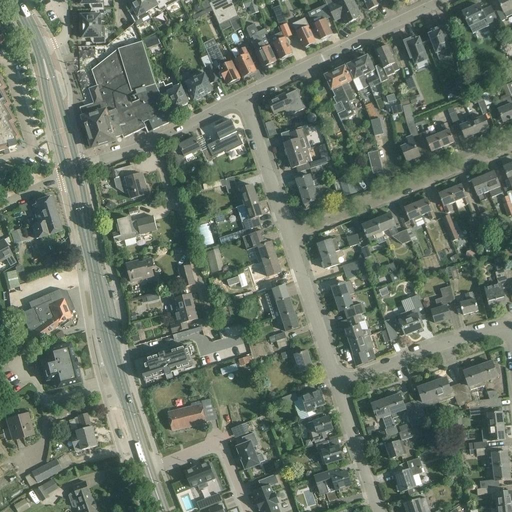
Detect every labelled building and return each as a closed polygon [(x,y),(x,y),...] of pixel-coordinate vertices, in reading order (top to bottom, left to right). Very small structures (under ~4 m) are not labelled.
[(103,0),(80,0),(81,5),(92,4),(92,10),(104,9),(103,0)] [(128,0),(133,8),(134,10),(129,13),(135,23),(135,24),(136,24),(137,27),(152,19),(150,15),(148,12),(141,0),(128,0)] [(165,7),(160,0),(141,0),(148,12),(157,6),(159,10),(165,7)] [(160,0),(165,7),(166,9),(174,4),(181,1),(180,0),(160,0)] [(217,0),(209,4),(219,26),(221,25),(232,20),(239,17),(233,2),(232,0),(217,0)] [(255,0),(244,0),(242,1),(245,9),(257,5),(255,0)] [(335,3),(328,6),(335,21),(342,18),(346,25),(361,17),(353,0),(340,0),(337,2),(336,2),(335,3)] [(363,0),(369,11),(385,3),(384,0),(363,0)] [(501,8),(496,10),(500,19),(502,22),(507,19),(507,18),(511,15),(511,1),(511,0),(497,0),(498,0),(501,8)] [(197,13),(204,10),(200,3),(194,7),(197,13)] [(479,5),(463,13),(473,34),(488,26),(488,25),(498,20),(491,7),(482,11),(479,5)] [(280,6),(273,9),(280,27),(287,25),(280,6)] [(321,8),(308,14),(310,18),(321,41),(322,40),(322,41),(327,39),(327,38),(333,35),(326,20),(332,17),(326,6),(321,8)] [(79,28),(101,27),(101,16),(105,16),(104,9),(92,10),(92,15),(81,16),(81,21),(80,23),(80,25),(79,27),(79,28)] [(310,46),(316,43),(307,23),(305,19),(293,24),(297,33),(304,49),(305,48),(306,49),(310,47),(310,46)] [(265,29),(258,33),(255,25),(248,27),(247,31),(251,39),(253,38),(254,41),(252,43),(263,68),(264,68),(265,69),(270,67),(270,65),(276,62),(270,47),(272,46),(272,45),(269,38),(265,29)] [(101,27),(79,28),(80,29),(80,30),(80,31),(81,32),(81,33),(82,34),(82,39),(91,39),(94,38),(94,44),(106,44),(105,26),(101,27)] [(446,42),(448,41),(442,28),(432,32),(433,35),(430,36),(437,54),(449,49),(446,42)] [(282,59),(282,60),(287,58),(287,57),(293,54),(285,38),(282,32),(280,33),(269,38),(272,45),(274,44),(281,60),(282,59)] [(147,49),(152,47),(149,38),(144,40),(147,49)] [(415,65),(422,62),(427,60),(419,40),(416,41),(415,38),(404,42),(411,60),(412,59),(415,65)] [(162,96),(157,85),(143,42),(119,50),(118,50),(101,63),(92,71),(98,87),(90,90),(95,104),(80,109),(83,118),(92,148),(116,141),(115,139),(123,136),(124,139),(146,129),(148,133),(149,133),(144,124),(149,122),(153,131),(172,122),(168,113),(167,114),(161,96),(162,96)] [(216,46),(206,50),(213,65),(217,63),(219,68),(227,85),(228,85),(233,82),(234,83),(239,81),(238,80),(240,79),(232,63),(226,65),(223,60),(217,45),(216,46)] [(378,51),(376,52),(381,65),(376,67),(378,73),(381,83),(388,80),(387,77),(395,74),(395,73),(400,71),(389,46),(383,49),(382,48),(378,49),(378,51)] [(250,74),(256,71),(244,48),(239,51),(242,57),(235,60),(243,77),(245,77),(245,78),(250,76),(250,74)] [(467,54),(462,56),(464,64),(470,62),(467,54)] [(368,56),(358,61),(369,87),(370,86),(371,89),(381,84),(381,83),(378,73),(375,74),(374,71),(375,71),(372,66),(368,58),(368,56)] [(364,89),(369,87),(358,61),(348,66),(355,80),(354,82),(358,92),(364,89)] [(220,81),(216,71),(215,70),(213,65),(207,68),(210,74),(214,83),(220,81)] [(335,72),(350,102),(355,100),(348,84),(352,82),(345,67),(335,72)] [(335,72),(325,76),(335,97),(333,98),(336,104),(341,102),(345,111),(338,114),(346,131),(350,129),(345,120),(349,118),(355,115),(350,102),(335,72)] [(205,75),(187,84),(194,101),(196,100),(196,101),(201,99),(201,98),(213,92),(205,75)] [(404,79),(408,91),(416,88),(412,77),(404,79)] [(19,139),(18,137),(11,125),(15,123),(6,108),(10,106),(1,92),(5,89),(0,80),(0,151),(15,148),(14,142),(19,139)] [(164,83),(157,85),(162,96),(168,93),(175,109),(182,106),(183,107),(188,105),(187,104),(188,103),(181,87),(180,85),(174,87),(172,84),(166,87),(164,83)] [(274,115),(282,111),(283,111),(291,115),(305,109),(300,98),(301,98),(298,90),(285,96),(285,95),(269,103),(274,115)] [(484,95),(484,94),(482,95),(484,100),(486,106),(492,104),(488,93),(484,95)] [(396,101),(394,95),(386,97),(388,103),(396,101)] [(418,103),(415,96),(409,98),(412,105),(418,103)] [(472,100),(474,104),(478,103),(484,100),(482,96),(472,100)] [(511,120),(511,119),(511,102),(510,97),(496,103),(500,110),(499,111),(503,123),(510,120),(511,121),(511,120)] [(403,107),(409,105),(407,99),(400,101),(401,107),(403,107)] [(484,100),(478,103),(483,115),(489,113),(486,106),(484,100)] [(415,122),(412,111),(411,105),(409,105),(403,107),(407,124),(409,130),(416,127),(414,122),(415,122)] [(472,122),(466,124),(464,119),(459,121),(453,108),(447,110),(451,118),(451,119),(454,127),(459,125),(465,139),(477,134),(472,122)] [(447,109),(437,113),(441,123),(451,119),(451,118),(447,110),(447,109)] [(316,117),(316,116),(315,115),(314,115),(314,114),(313,114),(312,114),(311,114),(310,114),(310,115),(309,115),(308,115),(308,116),(308,117),(307,117),(307,118),(307,119),(307,120),(308,121),(308,122),(309,122),(309,123),(310,123),(311,123),(311,124),(312,124),(313,124),(313,123),(314,123),(315,123),(315,122),(316,122),(316,121),(317,120),(317,119),(317,118),(317,117),(316,117)] [(477,134),(489,129),(484,117),(472,122),(477,134)] [(380,119),(371,121),(375,137),(383,135),(380,119)] [(423,119),(415,122),(414,122),(416,127),(425,124),(423,119)] [(220,140),(207,146),(208,149),(212,158),(226,151),(227,151),(227,152),(242,144),(237,133),(231,121),(215,129),(220,140)] [(443,148),(455,143),(447,123),(441,126),(444,133),(438,135),(443,148)] [(306,151),(311,149),(307,138),(310,136),(308,128),(291,134),(293,141),(284,144),(288,156),(306,150),(306,151)] [(428,131),(424,133),(431,152),(443,148),(438,135),(431,138),(428,131)] [(407,162),(420,157),(412,136),(406,139),(408,145),(401,148),(407,162)] [(172,153),(179,168),(182,167),(185,157),(188,163),(195,159),(192,154),(201,150),(195,138),(179,146),(181,149),(172,153)] [(208,149),(202,152),(208,164),(213,161),(214,161),(213,158),(212,158),(208,149)] [(290,161),(287,162),(289,169),(292,168),(292,169),(297,168),(305,165),(306,171),(310,169),(320,166),(328,164),(327,162),(326,158),(322,159),(312,163),(307,164),(305,157),(308,156),(306,151),(306,150),(288,156),(290,161)] [(328,157),(326,151),(320,153),(322,159),(326,158),(327,162),(330,161),(329,157),(328,157)] [(378,151),(368,154),(373,175),(383,172),(378,151)] [(208,164),(205,165),(210,175),(218,171),(213,161),(208,164)] [(116,180),(114,180),(116,189),(125,195),(129,193),(131,200),(138,198),(148,195),(142,175),(136,176),(135,174),(132,175),(130,167),(133,166),(114,171),(116,178),(115,178),(116,180)] [(310,169),(312,175),(322,172),(320,166),(310,169)] [(497,196),(502,194),(500,188),(494,172),(483,177),(489,192),(492,198),(497,196)] [(300,192),(314,188),(310,176),(308,176),(296,180),(300,192)] [(355,185),(351,176),(339,180),(342,190),(355,185)] [(484,194),(489,192),(483,177),(472,181),(478,197),(479,197),(481,202),(486,200),(484,194)] [(221,181),(220,181),(221,187),(222,187),(222,188),(226,187),(228,194),(238,191),(234,178),(221,181)] [(339,180),(333,182),(336,191),(342,190),(339,180)] [(450,190),(455,203),(462,200),(465,206),(470,204),(462,185),(450,190)] [(245,205),(258,201),(253,186),(240,190),(245,205)] [(314,188),(300,192),(305,208),(324,202),(319,186),(314,188)] [(449,205),(455,203),(450,190),(439,195),(446,214),(452,212),(449,205)] [(511,215),(511,206),(511,203),(508,196),(501,199),(504,206),(508,217),(511,215)] [(51,198),(35,203),(36,206),(32,207),(36,219),(38,218),(39,220),(45,218),(45,219),(56,216),(51,198)] [(416,204),(421,216),(428,214),(431,220),(436,218),(428,199),(416,204)] [(222,245),(239,239),(263,231),(259,218),(263,216),(258,201),(245,205),(237,208),(242,223),(243,222),(246,230),(237,233),(220,239),(222,245)] [(21,213),(29,210),(26,204),(19,207),(21,213)] [(414,219),(421,216),(416,204),(404,209),(412,228),(417,226),(414,219)] [(486,226),(492,224),(487,212),(481,215),(486,226)] [(223,214),(214,216),(216,224),(225,221),(223,214)] [(395,227),(396,226),(391,214),(377,220),(382,232),(389,229),(392,237),(402,245),(411,242),(409,235),(407,230),(398,234),(395,227)] [(481,215),(472,218),(479,235),(487,232),(485,226),(486,226),(481,215)] [(32,226),(36,239),(62,232),(56,216),(45,219),(45,218),(39,220),(38,218),(36,219),(37,224),(32,226)] [(451,242),(459,239),(449,216),(442,219),(449,236),(451,242)] [(135,237),(157,231),(154,217),(132,223),(131,219),(116,222),(118,233),(114,235),(116,243),(125,241),(126,247),(137,244),(135,239),(136,238),(135,237)] [(382,232),(377,220),(362,226),(367,238),(368,237),(371,245),(378,243),(377,240),(384,237),(382,232)] [(14,245),(27,241),(23,229),(10,233),(14,245)] [(201,232),(205,245),(214,243),(210,229),(201,232)] [(263,231),(243,238),(245,246),(247,251),(254,249),(259,264),(264,262),(276,258),(272,243),(267,244),(263,232),(263,231)] [(356,235),(347,238),(350,248),(359,245),(356,235)] [(319,245),(317,245),(321,257),(340,251),(339,248),(336,239),(324,243),(322,239),(317,240),(319,245)] [(0,262),(13,255),(7,244),(0,248),(0,262)] [(365,260),(372,258),(367,246),(361,249),(365,260)] [(219,249),(206,253),(211,274),(224,271),(219,249)] [(340,265),(338,259),(344,257),(342,250),(340,251),(321,257),(325,270),(340,265)] [(476,256),(471,252),(466,258),(471,262),(476,256)] [(269,277),(282,273),(276,258),(264,262),(269,277)] [(343,266),(342,267),(344,273),(366,266),(364,261),(364,260),(359,261),(343,266)] [(126,265),(131,283),(154,277),(152,270),(154,269),(152,261),(139,264),(139,262),(126,265)] [(420,269),(415,264),(410,269),(416,274),(420,269)] [(190,266),(181,268),(186,287),(195,285),(191,270),(190,266)] [(366,266),(344,273),(346,279),(368,272),(366,266)] [(456,267),(450,269),(453,280),(459,278),(456,267)] [(502,290),(509,288),(505,270),(495,273),(498,285),(492,287),(485,288),(487,297),(490,309),(506,305),(503,292),(502,292),(502,290)] [(16,271),(6,273),(10,289),(20,287),(19,284),(16,271)] [(396,271),(389,273),(393,284),(400,281),(396,271)] [(257,281),(259,287),(268,284),(267,278),(257,281)] [(351,281),(331,288),(335,300),(350,295),(355,294),(351,281)] [(295,313),(290,298),(288,298),(287,296),(288,295),(285,286),(273,290),(274,294),(268,296),(270,304),(269,305),(274,320),(276,319),(295,313)] [(454,299),(451,287),(440,290),(443,298),(435,301),(438,309),(431,311),(432,313),(435,324),(450,320),(445,302),(454,299)] [(31,310),(21,315),(30,334),(29,335),(34,343),(59,326),(58,324),(62,322),(70,319),(71,318),(63,301),(69,298),(66,292),(59,290),(49,295),(31,303),(28,304),(31,310)] [(194,307),(191,295),(180,298),(178,291),(167,294),(172,313),(194,307)] [(463,316),(478,312),(475,299),(474,300),(472,292),(465,294),(467,302),(460,303),(463,316)] [(350,295),(335,300),(340,313),(345,311),(348,320),(366,314),(363,305),(354,300),(352,301),(350,295)] [(423,329),(419,319),(418,318),(425,315),(418,296),(410,299),(415,310),(397,316),(405,336),(423,329)] [(186,323),(198,320),(194,307),(172,313),(175,325),(170,326),(172,333),(187,329),(186,323)] [(287,333),(300,328),(295,313),(276,319),(278,326),(284,324),(287,333)] [(349,330),(346,331),(349,343),(371,336),(369,331),(367,331),(362,333),(359,323),(364,322),(362,315),(346,321),(349,330)] [(230,318),(222,321),(224,327),(232,325),(230,318)] [(72,325),(70,319),(62,322),(65,328),(72,325)] [(387,330),(391,342),(398,339),(392,320),(384,323),(387,330)] [(385,344),(391,342),(387,330),(381,332),(385,344)] [(55,335),(57,339),(64,337),(61,331),(55,335)] [(285,333),(275,336),(277,342),(287,339),(285,333)] [(357,367),(376,359),(373,349),(374,349),(370,336),(371,336),(349,343),(357,367)] [(289,346),(287,339),(277,342),(276,342),(279,349),(289,346)] [(47,350),(49,360),(41,362),(46,381),(54,380),(56,389),(80,383),(76,369),(78,368),(77,367),(75,360),(75,359),(74,359),(70,344),(50,349),(47,350)] [(145,370),(141,371),(144,381),(193,367),(187,347),(183,348),(183,345),(176,348),(176,350),(143,361),(145,370)] [(300,373),(313,369),(307,352),(302,354),(300,348),(291,351),(281,354),(283,360),(291,358),(296,374),(300,373)] [(253,363),(251,356),(238,360),(240,367),(253,363)] [(492,362),(478,368),(483,383),(484,383),(498,378),(497,377),(497,375),(500,374),(497,366),(494,367),(492,362)] [(469,392),(484,386),(478,368),(464,372),(467,382),(458,385),(465,405),(467,409),(490,407),(490,401),(489,400),(472,402),(469,392)] [(458,385),(449,388),(446,379),(432,384),(439,403),(455,398),(458,408),(465,405),(458,385)] [(423,409),(439,403),(432,384),(418,389),(421,399),(412,402),(421,426),(428,423),(423,409)] [(316,409),(325,406),(320,391),(302,398),(308,414),(316,411),(316,409)] [(490,407),(502,406),(501,399),(498,399),(497,391),(487,392),(490,400),(489,400),(490,401),(490,407)] [(276,394),(270,392),(268,398),(274,400),(276,394)] [(285,406),(285,407),(299,401),(296,393),(276,402),(278,408),(285,406)] [(412,402),(404,405),(400,395),(386,400),(393,419),(401,417),(399,412),(405,410),(411,429),(417,427),(421,426),(412,402)] [(198,405),(168,413),(173,432),(206,423),(204,415),(213,412),(210,399),(198,402),(198,405)] [(386,400),(372,405),(377,420),(382,418),(386,430),(385,430),(387,437),(398,434),(393,419),(386,400)] [(488,407),(469,409),(469,410),(470,417),(487,415),(488,428),(504,426),(502,413),(489,414),(488,407)] [(12,442),(34,435),(28,414),(6,421),(12,442)] [(77,433),(70,434),(75,452),(82,451),(84,450),(88,449),(98,447),(92,427),(92,428),(88,414),(79,417),(80,418),(75,419),(76,420),(79,431),(77,432),(77,433)] [(300,421),(297,422),(299,428),(306,425),(312,443),(315,442),(320,440),(324,439),(326,438),(324,432),(333,430),(329,418),(329,417),(314,422),(309,423),(307,418),(300,421)] [(369,435),(376,432),(374,426),(367,428),(369,435)] [(487,442),(496,441),(505,440),(504,426),(488,428),(481,429),(483,443),(469,444),(469,445),(470,451),(487,449),(487,442)] [(417,427),(411,429),(399,433),(402,441),(420,436),(417,427)] [(238,447),(237,448),(237,449),(240,456),(242,462),(245,469),(245,470),(246,471),(247,470),(246,470),(259,465),(260,465),(260,464),(259,464),(265,461),(262,455),(257,457),(253,448),(259,446),(254,434),(242,438),(245,445),(238,448),(238,447)] [(386,446),(390,460),(404,456),(399,441),(386,446)] [(325,443),(316,446),(318,453),(322,452),(326,465),(343,460),(339,447),(330,449),(328,442),(325,443)] [(507,452),(498,453),(497,448),(487,449),(470,451),(470,456),(477,455),(477,457),(487,456),(489,469),(493,468),(509,466),(507,452)] [(456,451),(450,452),(453,463),(458,461),(456,451)] [(63,471),(57,459),(49,463),(55,475),(63,471)] [(420,487),(416,488),(413,477),(423,474),(421,468),(423,468),(420,459),(407,463),(410,470),(395,475),(395,476),(396,476),(401,492),(401,493),(407,491),(409,496),(421,491),(420,487)] [(49,463),(32,472),(32,473),(25,477),(31,487),(37,484),(55,475),(49,463)] [(198,486),(200,490),(208,487),(206,483),(215,479),(208,463),(185,472),(192,489),(198,486)] [(461,471),(459,465),(452,468),(454,474),(461,471)] [(494,481),(480,482),(481,489),(481,490),(499,487),(499,482),(501,481),(510,480),(509,466),(493,468),(494,481)] [(352,486),(347,472),(337,475),(335,470),(314,477),(316,485),(317,485),(320,496),(326,495),(328,503),(337,500),(334,492),(352,486)] [(458,473),(450,476),(452,481),(460,478),(458,473)] [(264,489),(256,493),(259,500),(257,501),(260,511),(262,510),(263,511),(279,511),(276,504),(278,504),(277,499),(275,494),(273,495),(270,488),(270,487),(279,484),(275,475),(261,481),(264,489)] [(96,511),(86,483),(74,487),(75,491),(80,506),(79,507),(78,509),(79,511),(96,511)] [(42,486),(35,491),(42,502),(50,498),(42,486)] [(481,490),(477,490),(477,496),(495,494),(496,508),(511,506),(511,495),(511,492),(507,492),(503,493),(500,493),(499,487),(481,490)] [(222,502),(219,494),(209,498),(212,506),(222,502)] [(407,511),(430,511),(426,498),(420,501),(419,500),(405,505),(407,511)] [(17,511),(23,511),(30,508),(25,499),(14,506),(17,511)]
